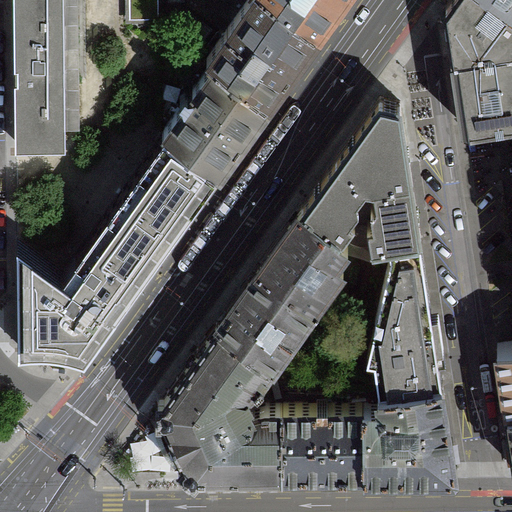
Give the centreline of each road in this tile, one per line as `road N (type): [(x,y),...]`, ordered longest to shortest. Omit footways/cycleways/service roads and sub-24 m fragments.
road 1 (residential): [(491,510),(419,0)]
road 2 (secondary): [(92,412),(396,0)]
road 3 (tertiary): [(288,511),(17,511)]
road 4 (tertiary): [(491,510),(305,511)]
road 5 (secondary): [(17,511),(92,412)]
